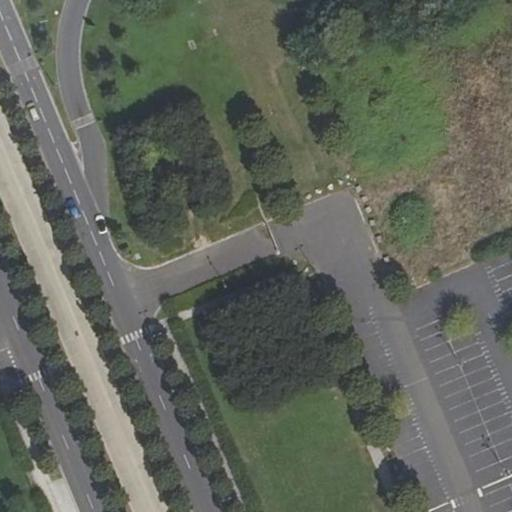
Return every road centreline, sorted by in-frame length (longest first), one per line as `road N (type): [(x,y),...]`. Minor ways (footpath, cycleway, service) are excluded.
road 1 (tertiary): [(202,511),(91,235)]
road 2 (tertiary): [(91,235),(0,15)]
road 3 (tertiary): [(91,235),(89,140),(71,82),(78,0)]
road 4 (tertiary): [(22,340),(95,511)]
